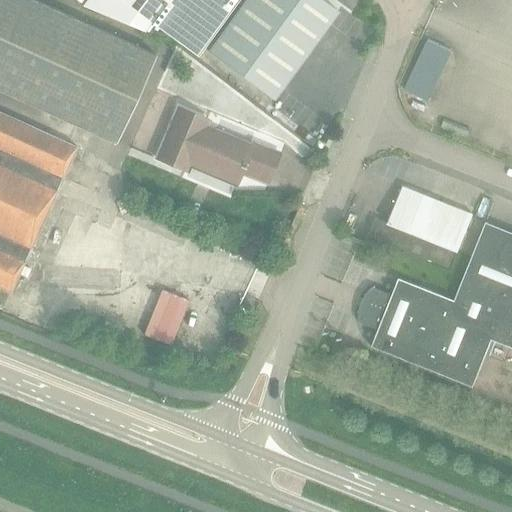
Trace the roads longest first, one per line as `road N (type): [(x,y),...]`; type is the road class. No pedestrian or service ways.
road 1 (residential): [(264,375),(365,123)]
road 2 (tertiary): [(237,449),(0,355)]
road 3 (tertiary): [(0,382),(229,469)]
road 4 (tertiary): [(403,511),(237,449)]
road 5 (residential): [(511,181),(365,123)]
road 6 (residential): [(365,123),(407,7)]
